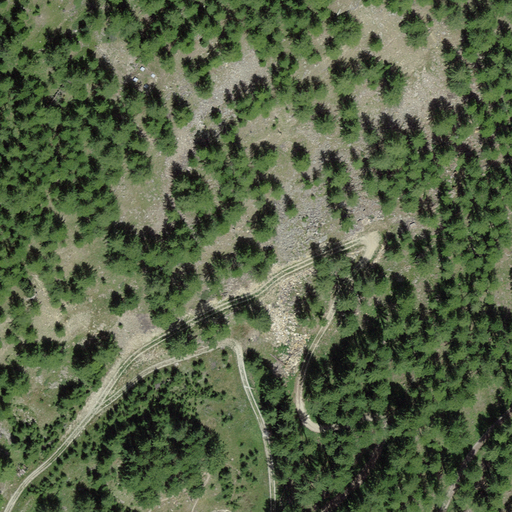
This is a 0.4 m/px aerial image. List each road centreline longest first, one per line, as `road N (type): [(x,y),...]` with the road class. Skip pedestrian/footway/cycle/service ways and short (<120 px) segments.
road 1 (track): [(9,511),(91,414),(167,358),(233,338),(264,436),(271,511)]
road 2 (track): [(440,511),(473,451),(511,410)]
